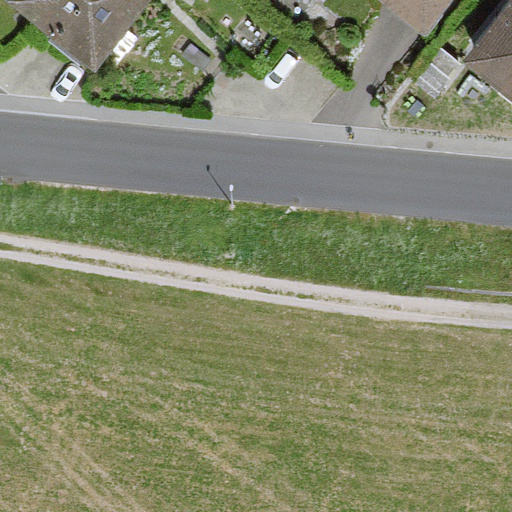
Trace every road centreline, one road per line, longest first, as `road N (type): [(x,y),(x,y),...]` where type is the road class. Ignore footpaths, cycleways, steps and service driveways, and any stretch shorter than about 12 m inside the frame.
road 1 (track): [(0,251),(376,308),(511,319)]
road 2 (secondary): [(0,144),(511,192)]
